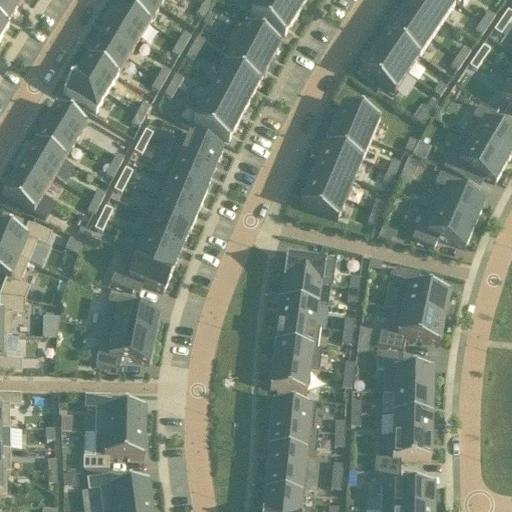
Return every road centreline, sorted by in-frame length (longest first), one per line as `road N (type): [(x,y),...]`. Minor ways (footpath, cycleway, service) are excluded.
road 1 (residential): [(208,511),(196,446),(207,327),(302,110),(368,0)]
road 2 (residential): [(511,232),(476,342),(470,503)]
road 3 (residential): [(0,140),(88,0)]
